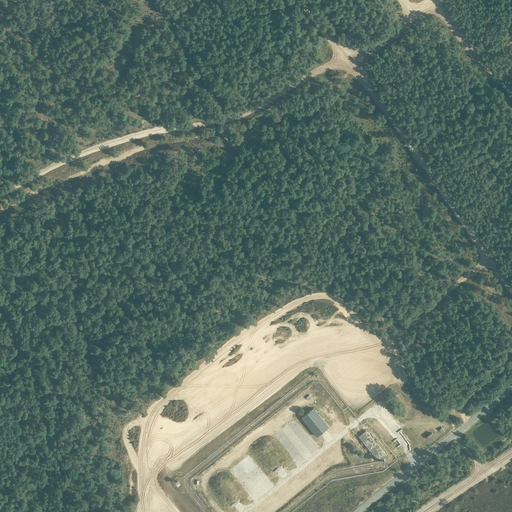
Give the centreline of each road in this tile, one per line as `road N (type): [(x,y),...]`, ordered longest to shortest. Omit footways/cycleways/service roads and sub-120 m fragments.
road 1 (track): [(511,285),(300,0)]
road 2 (unknown): [(386,341),(490,255)]
road 3 (unknown): [(432,1),(494,82),(511,69)]
